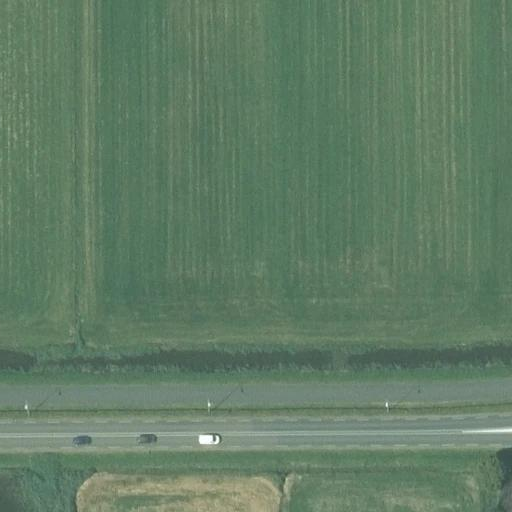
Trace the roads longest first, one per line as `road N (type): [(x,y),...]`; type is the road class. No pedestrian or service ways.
road 1 (unclassified): [(0,397),(511,388)]
road 2 (primary): [(0,437),(511,431)]
